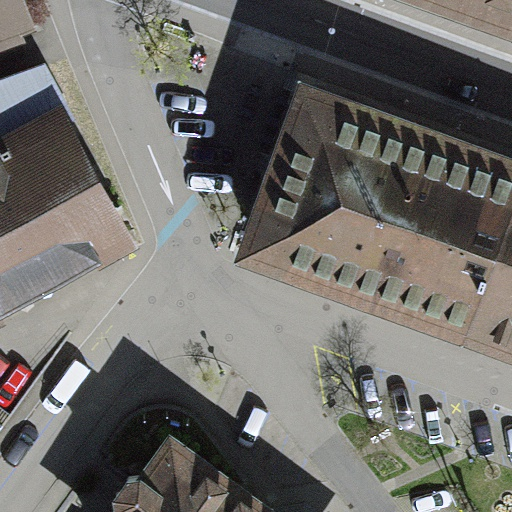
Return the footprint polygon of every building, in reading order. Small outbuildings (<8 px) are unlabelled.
[(0,0),(0,28),(21,21),(13,0),(0,0)] [(511,0),(445,0),(511,23),(511,0)] [(24,74),(0,82),(0,300),(114,239),(24,74)] [(511,206),(511,172),(311,99),(258,244),(471,320),(511,206)] [(511,206),(471,320),(511,334),(511,206)] [(127,510),(125,511),(262,511),(173,446),(148,480),(140,474),(129,476),(116,493),(118,504),(127,510)]
